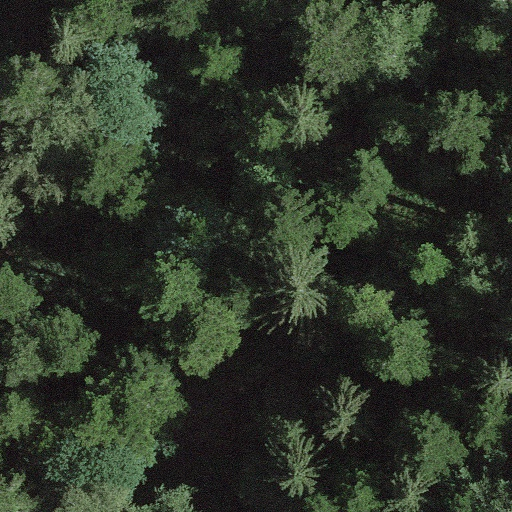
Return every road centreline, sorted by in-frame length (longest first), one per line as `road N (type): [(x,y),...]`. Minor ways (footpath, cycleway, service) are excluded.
road 1 (track): [(511,242),(40,511)]
road 2 (track): [(218,414),(0,471)]
